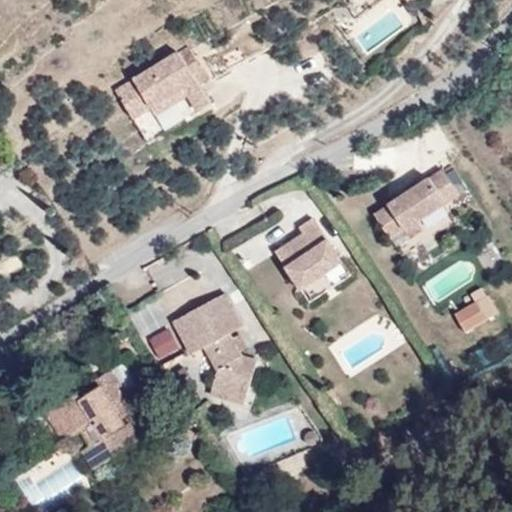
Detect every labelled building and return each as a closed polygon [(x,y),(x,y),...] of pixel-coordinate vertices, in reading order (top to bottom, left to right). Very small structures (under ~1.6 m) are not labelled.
[(404,0),(415,10),(422,0),(404,0)] [(207,98),(173,44),(115,80),(149,135),(207,98)] [(388,238),(443,202),(444,203),(457,195),(440,170),(371,214),(388,238)] [(400,255),(455,219),(443,202),(388,238),(400,255)] [(344,268),(310,217),(293,226),(290,232),(292,237),(271,250),(299,297),(344,268)] [(433,301),(476,277),(466,257),(422,281),(433,301)] [(245,330),(225,293),(168,323),(189,362),(203,354),(215,382),(251,394),(262,366),(252,348),(245,352),(236,336),(245,330)] [(162,323),(147,298),(122,313),(138,338),(162,323)] [(456,315),(465,331),(485,319),(476,303),(456,315)] [(176,396),(192,385),(182,368),(164,378),(176,396)] [(245,410),(251,394),(215,382),(209,397),(245,410)] [(144,427),(116,383),(95,394),(102,405),(86,415),(80,407),(55,422),(76,458),(89,451),(107,480),(144,458),(131,437),(144,427)] [(76,458),(55,422),(41,430),(64,465),(76,458)] [(107,480),(89,451),(76,458),(94,487),(107,480)]
